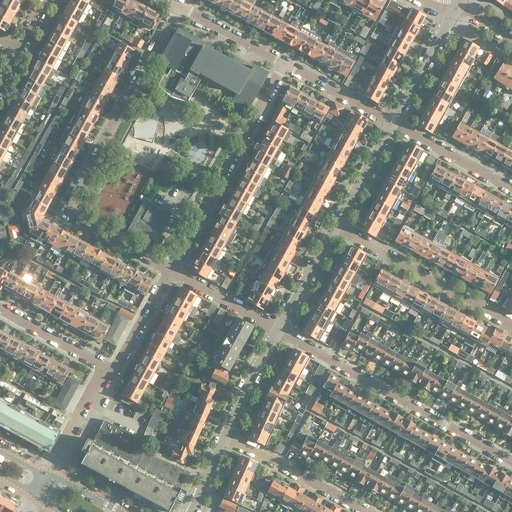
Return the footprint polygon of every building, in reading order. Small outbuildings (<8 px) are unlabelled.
[(2,0),(0,4),(16,13),(17,13),(19,10),(18,8),(21,4),(12,0),(2,0)] [(69,0),(70,1),(68,6),(83,14),(88,5),(79,0),(69,0)] [(79,0),(88,5),(97,9),(99,6),(90,1),(90,0),(79,0)] [(116,0),(112,9),(108,16),(112,18),(116,11),(121,14),(128,0),(116,0)] [(131,0),(128,0),(121,14),(130,19),(139,4),(138,4),(138,2),(135,0),(134,1),(131,0)] [(219,0),(216,6),(217,5),(221,8),(221,10),(225,11),(231,0),(219,0)] [(242,0),(231,0),(225,11),(226,11),(231,13),(231,15),(234,17),(235,16),(243,0),(242,0)] [(243,0),(235,16),(240,18),(240,20),(243,22),(244,21),(252,6),(247,2),(248,0),(243,0),(243,1),(243,0)] [(343,0),(341,4),(352,10),(358,0),(343,0)] [(358,0),(352,10),(358,14),(349,30),(353,32),(356,28),(362,16),(363,16),(371,0),(358,0)] [(371,0),(363,16),(369,20),(369,21),(373,23),(373,22),(374,22),(379,12),(384,2),(381,0),(371,0)] [(390,0),(385,9),(391,12),(402,18),(419,27),(420,24),(425,17),(393,0),(390,0)] [(493,0),(496,2),(511,11),(511,1),(510,0),(493,0)] [(252,6),(244,21),(245,21),(246,21),(246,23),(249,25),(250,24),(253,26),(254,24),(262,11),(266,3),(262,1),(258,9),(252,6)] [(316,1),(314,6),(311,10),(316,13),(320,6),(319,3),(316,1)] [(0,4),(0,17),(10,23),(11,22),(12,22),(14,19),(13,17),(16,13),(0,4)] [(140,25),(148,9),(147,9),(147,7),(144,5),(143,6),(139,4),(130,19),(129,22),(138,27),(140,25)] [(335,15),(340,7),(336,5),(332,13),(335,15)] [(65,11),(63,15),(78,23),(83,14),(68,6),(66,6),(64,9),(65,11)] [(148,9),(140,25),(150,30),(151,29),(152,30),(156,23),(155,22),(159,15),(156,13),(156,12),(151,9),(151,11),(148,9)] [(385,9),(380,18),(385,21),(391,12),(385,9)] [(254,24),(253,26),(254,26),(254,28),(257,30),(259,29),(263,31),(266,24),(271,16),(262,11),(254,24)] [(106,14),(102,12),(97,22),(101,24),(106,14)] [(60,20),(58,24),(60,24),(73,32),(78,23),(63,15),(61,15),(59,18),(60,20)] [(266,24),(263,31),(263,33),(267,35),(268,34),(272,36),(278,24),(280,21),(271,16),(266,24)] [(335,16),(331,22),(340,27),(343,21),(335,16)] [(0,17),(0,29),(5,32),(5,31),(7,31),(9,28),(8,27),(10,23),(0,17)] [(397,28),(399,28),(413,36),(416,32),(417,33),(419,28),(418,28),(419,27),(402,18),(397,28)] [(289,26),(281,41),(282,42),(282,43),(285,45),(287,44),(290,46),(301,27),(302,24),(293,19),(291,23),(289,26)] [(324,29),(327,23),(320,19),(316,25),(324,29)] [(278,24),(272,36),(273,36),(273,38),(276,40),(278,39),(281,41),(289,26),(280,21),(278,24)] [(101,24),(97,22),(92,30),(96,32),(101,24)] [(55,29),(53,33),(68,41),(73,32),(60,24),(58,24),(56,24),(54,27),(55,29)] [(301,27),(290,46),(291,47),(291,48),(294,50),(296,49),(299,51),(303,44),(308,36),(310,32),(301,27)] [(364,39),(369,29),(365,27),(362,28),(359,35),(364,39)] [(392,37),(393,38),(408,46),(411,42),(412,42),(414,38),(413,37),(413,36),(399,28),(397,28),(392,37)] [(96,32),(92,30),(91,30),(86,39),(91,42),(96,32)] [(197,40),(178,30),(156,68),(168,74),(166,77),(163,76),(157,86),(157,87),(158,88),(170,98),(171,99),(186,103),(187,104),(188,103),(199,82),(196,80),(200,72),(237,93),(230,107),(245,115),(252,101),(253,101),(267,74),(253,67),(250,73),(244,69),(218,55),(211,51),(213,49),(205,44),(201,48),(196,45),(197,40)] [(308,36),(303,44),(299,51),(300,52),(300,53),(304,55),(305,54),(309,56),(317,41),(319,37),(310,32),(308,36)] [(50,38),(48,42),(63,50),(68,41),(53,33),(52,34),(50,34),(49,37),(50,38)] [(130,43),(140,48),(144,42),(133,36),(130,43)] [(356,36),(353,40),(363,45),(365,41),(356,36)] [(101,46),(104,41),(98,37),(95,42),(101,46)] [(393,38),(392,37),(389,43),(385,40),(382,44),(387,46),(403,55),(405,51),(406,52),(409,47),(408,46),(393,38)] [(91,42),(86,39),(81,48),(86,51),(91,42)] [(458,50),(473,59),(474,60),(474,59),(480,62),(483,64),(487,66),(487,67),(491,60),(490,59),(492,56),(485,53),(479,50),(478,49),(470,45),(471,43),(465,40),(464,41),(463,41),(463,42),(462,41),(459,46),(461,46),(458,50)] [(317,41),(309,56),(309,57),(309,58),(312,60),(314,59),(318,61),(326,46),(317,41)] [(45,48),(43,51),(57,60),(63,50),(48,42),(47,43),(46,43),(44,46),(45,48)] [(99,45),(95,42),(90,52),(94,54),(99,45)] [(118,42),(113,52),(128,61),(130,57),(132,57),(133,54),(133,52),(133,51),(131,50),(118,42)] [(327,43),(318,61),(318,62),(319,63),(322,65),(323,64),(327,67),(338,47),(328,42),(327,43)] [(361,50),(359,53),(365,56),(369,49),(369,48),(365,46),(363,45),(361,50)] [(387,46),(382,56),(398,65),(400,61),(401,61),(404,56),(403,56),(403,55),(387,46)] [(338,47),(327,67),(328,67),(328,69),(331,70),(332,69),(336,72),(347,52),(338,47)] [(86,51),(81,48),(76,58),(81,61),(86,51)] [(455,56),(453,60),(468,68),(469,69),(474,60),(473,59),(458,50),(458,51),(456,51),(455,54),(455,56)] [(39,57),(37,60),(52,69),(57,60),(43,51),(42,52),(40,52),(38,55),(39,57)] [(88,63),(94,54),(90,52),(85,61),(88,63)] [(113,52),(108,61),(123,70),(125,66),(127,66),(129,63),(128,61),(113,52)] [(347,52),(336,72),(337,72),(337,74),(340,75),(342,75),(345,77),(347,73),(348,74),(355,62),(357,57),(347,52)] [(362,67),(366,59),(360,55),(356,64),(362,67)] [(377,65),(378,66),(393,74),(395,70),(396,71),(399,66),(398,65),(382,56),(377,65)] [(76,69),(81,61),(76,58),(71,67),(76,69)] [(493,61),(488,72),(491,74),(493,75),(499,64),(501,62),(495,59),(493,61)] [(57,71),(52,69),(37,60),(35,64),(33,65),(32,68),(33,69),(32,69),(47,78),(50,80),(53,74),(57,76),(59,72),(57,71)] [(450,65),(448,69),(464,78),(469,69),(468,68),(453,60),(451,61),(450,63),(450,65)] [(96,61),(94,66),(103,71),(118,79),(120,75),(122,75),(123,72),(123,70),(108,61),(105,66),(96,61)] [(511,69),(503,63),(500,66),(492,79),(507,88),(511,80),(511,69)] [(371,75),(373,76),(387,84),(390,80),(391,80),(393,75),(392,75),(393,74),(378,66),(377,65),(371,75)] [(354,66),(349,75),(354,78),(359,68),(354,66)] [(57,71),(66,76),(69,72),(59,67),(57,71)] [(50,80),(47,78),(32,69),(30,74),(28,74),(27,77),(28,78),(27,79),(42,87),(45,81),(53,86),(55,82),(50,80)] [(445,74),(443,78),(458,86),(459,87),(464,78),(448,69),(448,70),(446,70),(445,73),(445,74)] [(79,82),(84,73),(79,70),(74,80),(79,82)] [(118,79),(103,71),(97,80),(112,89),(115,84),(117,84),(118,81),(118,80),(118,79)] [(486,71),(482,78),(487,81),(491,74),(488,72),(486,71)] [(349,75),(343,85),(351,89),(357,79),(354,78),(349,75)] [(366,84),(367,85),(382,93),(384,89),(385,90),(388,85),(387,84),(373,76),(371,75),(366,84)] [(462,89),(459,87),(458,86),(443,78),(441,83),(439,83),(437,86),(438,87),(438,88),(453,96),(454,97),(457,99),(462,89)] [(22,88),(37,96),(42,87),(27,79),(25,83),(23,83),(22,86),(22,88)] [(97,80),(92,89),(108,98),(110,93),(112,93),(113,91),(112,89),(97,80)] [(360,94),(362,95),(377,103),(379,99),(380,99),(383,95),(382,94),(382,93),(367,85),(366,84),(362,92),(360,94)] [(282,101),(281,103),(275,113),(285,119),(290,109),(291,110),(292,109),(301,94),(298,92),(298,90),(293,88),(292,89),(290,87),(286,95),(284,94),(280,100),(282,101)] [(40,98),(37,96),(22,88),(19,93),(18,93),(16,95),(17,97),(32,106),(35,107),(40,98)] [(433,97),(448,106),(454,97),(453,96),(438,88),(435,92),(434,92),(432,95),(433,97)] [(69,100),(74,91),(69,89),(64,98),(69,100)] [(92,89),(87,98),(102,107),(105,103),(107,103),(108,100),(107,98),(108,98),(92,89)] [(483,97),(488,100),(491,94),(487,91),(483,97)] [(301,94),(292,109),(297,112),(296,115),(299,117),(301,114),(309,98),(306,96),(306,95),(303,93),(301,94)] [(60,97),(55,94),(54,94),(51,99),(56,102),(60,97)] [(12,106),(27,115),(30,109),(34,111),(36,108),(35,107),(32,106),(17,97),(15,101),(13,102),(11,104),(12,106)] [(428,106),(427,107),(443,116),(448,106),(433,97),(430,101),(429,102),(427,104),(428,106)] [(82,108),(97,116),(100,112),(101,112),(103,109),(102,107),(87,98),(84,104),(77,100),(75,104),(82,108)] [(309,98),(301,114),(310,119),(319,103),(315,101),(315,100),(312,98),(310,99),(309,98)] [(65,107),(69,101),(64,99),(60,105),(65,107)] [(319,103),(310,119),(320,124),(326,114),(326,113),(328,109),(324,107),(324,105),(321,103),(319,104),(319,103)] [(343,108),(334,103),(328,113),(333,115),(338,118),(343,108)] [(45,113),(49,115),(54,106),(50,104),(45,113)] [(7,115),(7,116),(22,124),(25,118),(28,120),(30,117),(27,115),(12,106),(10,111),(8,111),(6,114),(7,115)] [(60,107),(54,116),(58,118),(59,119),(64,109),(60,107)] [(423,115),(422,116),(438,125),(443,116),(427,107),(425,111),(423,111),(422,114),(423,115)] [(97,116),(82,108),(77,117),(92,125),(94,121),(96,121),(98,118),(97,117),(97,116)] [(504,110),(502,114),(502,115),(508,119),(511,113),(504,110)] [(346,121),(347,121),(362,130),(364,129),(365,126),(365,125),(367,121),(349,111),(347,114),(348,115),(347,116),(348,116),(346,121)] [(40,122),(44,124),(49,115),(45,113),(40,122)] [(286,120),(285,119),(275,113),(271,120),(282,126),(283,125),(285,122),(286,120)] [(453,136),(452,138),(456,140),(457,142),(459,143),(461,143),(470,127),(465,124),(470,115),(466,113),(460,122),(460,123),(459,122),(452,135),(453,136)] [(497,117),(491,113),(487,120),(493,124),(497,117)] [(2,124),(2,125),(17,133),(22,124),(7,116),(5,120),(3,120),(1,123),(2,124)] [(58,118),(54,116),(49,126),(52,128),(58,118)] [(92,126),(92,125),(77,117),(74,116),(69,125),(72,126),(80,131),(87,135),(89,130),(91,130),(93,127),(92,126)] [(417,124),(417,126),(432,134),(433,134),(438,125),(422,116),(420,120),(418,120),(417,123),(417,124)] [(508,123),(500,118),(497,123),(505,128),(508,123)] [(452,120),(448,127),(452,129),(456,122),(452,120)] [(340,131),(342,131),(357,140),(359,139),(360,136),(360,135),(362,131),(362,130),(347,121),(346,121),(340,131)] [(35,131),(39,133),(44,124),(40,122),(35,131)] [(277,124),(277,125),(272,122),(270,127),(268,127),(267,130),(268,131),(267,132),(282,140),(286,142),(291,133),(288,131),(288,130),(277,124)] [(470,127),(461,143),(466,146),(466,147),(468,149),(470,148),(471,148),(479,133),(480,132),(474,129),(476,126),(472,124),(470,127)] [(0,135),(12,142),(17,133),(2,125),(0,128),(0,135)] [(49,126),(44,135),(48,137),(52,128),(49,126)] [(72,126),(67,135),(82,144),(84,139),(87,139),(88,136),(87,135),(80,131),(72,126)] [(30,140),(34,143),(39,133),(35,131),(30,140)] [(335,140),(336,141),(352,149),(354,148),(355,146),(355,144),(357,140),(342,131),(340,131),(335,140)] [(263,140),(262,141),(278,149),(282,140),(267,132),(265,136),(263,136),(262,139),(263,140)] [(488,139),(489,138),(480,132),(479,133),(471,148),(475,151),(475,152),(478,154),(479,153),(480,154),(488,139)] [(302,133),(300,137),(299,138),(309,143),(312,138),(302,133)] [(488,139),(480,154),(484,156),(484,157),(487,159),(489,158),(490,159),(498,144),(498,143),(501,139),(501,138),(492,133),(489,137),(489,138),(488,139)] [(0,148),(7,152),(12,142),(0,135),(0,148)] [(48,137),(44,135),(39,144),(43,146),(48,137)] [(67,135),(62,145),(70,149),(77,153),(79,148),(81,148),(83,146),(82,144),(67,135)] [(327,148),(330,149),(331,150),(347,159),(347,158),(349,158),(350,155),(350,153),(352,149),(336,141),(335,140),(332,138),(326,147),(327,148)] [(25,150),(29,152),(34,143),(30,140),(25,150)] [(280,162),(285,153),(277,150),(278,149),(262,141),(260,145),(258,145),(257,148),(257,150),(273,158),(280,162)] [(403,152),(402,153),(416,161),(418,162),(422,154),(423,152),(407,143),(405,148),(403,148),(402,151),(403,152)] [(498,144),(490,159),(494,161),(494,163),(496,164),(498,163),(499,164),(508,148),(498,143),(498,144)] [(43,146),(39,144),(34,153),(38,155),(43,146)] [(57,154),(72,162),(74,158),(76,157),(77,155),(77,153),(70,149),(62,145),(59,150),(52,146),(50,150),(57,154)] [(511,150),(508,148),(499,164),(503,166),(504,168),(506,169),(508,169),(509,169),(511,162),(511,150)] [(325,159),(326,159),(341,168),(341,167),(343,167),(344,164),(344,162),(346,159),(347,159),(331,150),(330,149),(325,159)] [(20,159),(24,161),(29,152),(25,150),(20,159)] [(252,159),(267,168),(273,158),(257,150),(255,154),(253,155),(252,158),(252,159)] [(46,160),(52,163),(66,171),(69,167),(71,167),(72,164),(71,162),(72,162),(57,154),(52,151),(46,160)] [(38,155),(34,153),(29,162),(33,164),(38,155)] [(397,162),(397,163),(411,171),(412,171),(415,166),(419,168),(421,164),(418,162),(416,161),(402,153),(399,158),(398,158),(396,161),(397,162)] [(435,158),(430,155),(426,163),(427,163),(425,168),(429,170),(435,158)] [(320,168),(321,169),(336,177),(338,177),(339,174),(339,172),(341,168),(326,159),(325,159),(321,156),(319,161),(323,163),(320,168)] [(15,168),(19,170),(24,161),(20,159),(15,168)] [(247,168),(262,177),(267,168),(252,159),(250,164),(248,164),(246,167),(247,168)] [(33,164),(29,162),(24,171),(28,173),(33,164)] [(40,163),(38,167),(47,173),(61,181),(64,176),(66,176),(67,173),(66,171),(52,163),(49,168),(40,163)] [(416,173),(412,171),(411,171),(397,163),(394,167),(393,167),(391,170),(392,171),(391,172),(406,180),(407,181),(411,174),(414,176),(416,173)] [(434,169),(427,180),(428,180),(426,185),(430,187),(432,184),(437,187),(438,186),(446,171),(445,169),(443,168),(441,168),(437,165),(436,166),(435,169),(434,169)] [(281,175),(288,179),(293,170),(292,169),(286,166),(281,175)] [(10,178),(14,180),(19,170),(15,168),(10,178)] [(267,180),(262,177),(247,168),(245,173),(243,173),(241,176),(242,178),(257,186),(262,189),(267,180)] [(315,177),(316,178),(331,186),(333,186),(334,183),(333,181),(336,177),(321,169),(320,168),(315,177)] [(425,168),(420,176),(425,179),(429,170),(425,168)] [(102,169),(96,180),(101,183),(108,171),(102,169)] [(437,187),(447,192),(447,193),(456,176),(455,176),(455,174),(452,173),(451,173),(446,171),(438,186),(437,187)] [(386,181),(386,182),(400,190),(402,191),(407,181),(406,180),(391,172),(389,176),(387,177),(386,179),(386,181)] [(47,173),(41,182),(49,186),(56,190),(59,185),(61,185),(62,183),(61,181),(47,173)] [(456,176),(447,193),(447,192),(444,198),(448,200),(451,195),(456,198),(465,181),(464,181),(464,179),(462,178),(460,179),(456,176)] [(4,186),(9,189),(14,180),(10,178),(9,177),(4,186)] [(309,187),(311,188),(325,196),(327,195),(329,193),(328,191),(331,186),(316,178),(315,177),(309,187)] [(237,187),(252,195),(257,186),(242,178),(239,182),(238,182),(236,185),(237,187)] [(17,191),(23,182),(19,180),(14,189),(17,191)] [(456,198),(454,202),(463,207),(465,203),(474,187),(470,184),(470,183),(467,181),(466,182),(465,181),(456,198)] [(29,186),(36,191),(51,199),(53,194),(55,194),(57,192),(56,190),(49,186),(41,182),(39,187),(31,183),(29,186)] [(381,190),(381,191),(395,199),(396,200),(402,191),(386,182),(383,186),(382,186),(381,189),(381,190)] [(304,197),(305,197),(320,205),(322,205),(324,202),(323,200),(325,196),(311,188),(309,187),(304,184),(301,190),(306,193),(304,197)] [(0,196),(4,198),(9,189),(4,186),(2,185),(0,189),(0,196)] [(474,187),(465,203),(471,206),(469,210),(473,212),(475,208),(475,207),(484,192),(480,190),(479,188),(477,186),(475,187),(474,187)] [(232,196),(247,205),(252,195),(237,187),(235,191),(233,191),(231,195),(232,196)] [(36,191),(32,199),(40,203),(46,207),(48,204),(50,203),(52,201),(51,199),(36,191)] [(376,199),(375,201),(391,209),(396,200),(395,199),(381,191),(378,195),(377,196),(375,198),(376,199)] [(485,212),(493,197),(489,195),(489,193),(486,192),(485,192),(484,192),(475,207),(475,208),(479,210),(477,216),(481,218),(484,213),(485,212)] [(275,202),(277,197),(271,194),(268,199),(275,202)] [(227,205),(242,214),(247,205),(232,196),(229,200),(228,201),(226,204),(227,205)] [(299,206),(300,207),(315,215),(317,214),(318,212),(318,210),(320,205),(305,197),(304,197),(299,206)] [(494,197),(493,197),(485,212),(484,213),(494,218),(494,217),(502,202),(498,200),(498,198),(496,197),(494,197)] [(24,214),(26,223),(35,221),(42,218),(41,216),(46,207),(40,203),(32,199),(24,214)] [(151,203),(144,199),(126,232),(140,239),(141,239),(152,245),(154,241),(161,244),(164,237),(160,235),(171,214),(166,211),(165,214),(150,206),(151,203)] [(430,200),(427,206),(426,206),(431,209),(434,202),(430,200)] [(371,209),(370,210),(386,219),(391,209),(375,201),(373,205),(372,205),(370,207),(371,209)] [(503,202),(502,202),(494,218),(503,224),(511,207),(507,205),(507,203),(505,202),(503,202)] [(407,211),(409,206),(407,206),(401,203),(399,207),(407,211)] [(263,214),(267,216),(272,206),(269,204),(263,214)] [(425,210),(415,204),(412,210),(422,215),(425,210)] [(222,214),(221,215),(237,223),(242,214),(227,205),(224,210),(223,210),(221,213),(222,214)] [(281,209),(277,206),(272,216),(276,218),(281,209)] [(294,215),(295,216),(310,224),(312,221),(313,220),(315,218),(314,216),(315,215),(300,207),(299,206),(294,215)] [(511,207),(503,224),(511,228),(511,207)] [(365,217),(366,218),(365,220),(381,228),(386,219),(370,210),(368,214),(366,214),(365,217)] [(435,215),(425,210),(422,215),(431,220),(435,215)] [(449,220),(453,223),(454,222),(456,218),(458,215),(453,213),(449,220)] [(237,223),(221,215),(219,219),(218,219),(216,222),(217,223),(217,224),(232,232),(237,223)] [(288,225),(290,225),(304,234),(306,230),(308,230),(310,227),(309,225),(310,224),(295,216),(294,215),(288,225)] [(279,220),(276,218),(272,216),(267,225),(273,229),(274,229),(279,220)] [(43,241),(51,225),(43,221),(42,218),(35,221),(26,223),(28,233),(37,237),(43,241)] [(454,222),(464,227),(466,223),(456,218),(454,222)] [(360,228),(360,229),(375,238),(376,238),(377,236),(381,228),(365,220),(363,223),(361,224),(360,227),(360,228)] [(261,226),(256,223),(253,227),(258,231),(261,226)] [(236,234),(232,232),(217,224),(214,228),(212,228),(211,231),(212,233),(227,241),(231,244),(236,234)] [(20,225),(14,226),(9,228),(10,233),(22,230),(20,225)] [(51,225),(43,241),(41,245),(44,247),(46,243),(52,246),(57,238),(61,231),(60,230),(60,228),(56,227),(55,227),(51,225)] [(273,229),(267,225),(261,235),(268,238),(273,229)] [(283,234),(284,235),(299,243),(301,240),(303,239),(304,237),(304,235),(304,234),(290,225),(288,225),(283,234)] [(397,240),(395,242),(399,244),(400,246),(403,248),(404,247),(405,247),(413,232),(413,231),(404,226),(403,227),(403,226),(396,239),(397,240)] [(483,238),(486,232),(477,227),(474,232),(483,238)] [(423,236),(414,252),(418,255),(418,256),(421,258),(423,257),(431,242),(432,241),(426,238),(431,230),(427,228),(423,236)] [(431,242),(423,257),(427,260),(428,261),(431,263),(432,263),(441,247),(443,243),(447,237),(441,234),(442,232),(438,230),(432,241),(431,242)] [(57,238),(52,246),(50,250),(54,252),(56,248),(61,251),(65,243),(69,235),(68,235),(68,233),(66,232),(64,232),(61,231),(57,238)] [(413,232),(405,247),(409,249),(409,251),(412,253),(414,252),(423,236),(413,231),(413,232)] [(471,236),(462,231),(460,235),(469,240),(471,236)] [(206,242),(222,251),(225,245),(232,249),(234,246),(227,241),(212,233),(209,237),(207,237),(206,240),(206,242)] [(278,244),(279,244),(294,252),(296,249),(298,249),(299,246),(299,244),(299,243),(284,235),(283,234),(278,244)] [(74,248),(78,240),(77,240),(77,238),(75,237),(73,237),(69,235),(65,243),(61,251),(56,259),(60,261),(65,253),(70,256),(74,248)] [(385,236),(384,239),(382,241),(388,245),(391,239),(385,236)] [(74,248),(70,256),(79,261),(88,246),(87,245),(87,244),(84,242),(83,243),(80,241),(78,240),(74,248)] [(201,250),(201,251),(216,260),(222,251),(206,242),(204,246),(202,247),(201,250)] [(273,253),(274,254),(289,262),(291,259),(292,258),(294,255),(293,254),(294,252),(279,244),(278,244),(273,253)] [(88,246),(79,261),(88,266),(97,251),(96,250),(96,249),(93,247),(92,248),(88,246)] [(347,253),(345,257),(360,266),(364,259),(365,259),(366,256),(350,247),(350,248),(348,248),(346,251),(347,253)] [(441,247),(432,263),(437,265),(437,267),(440,268),(441,267),(442,268),(450,253),(451,252),(441,247)] [(97,251),(88,266),(98,271),(106,256),(106,255),(105,254),(102,252),(101,253),(97,251)] [(196,261),(211,269),(216,260),(201,251),(199,256),(197,256),(195,259),(196,261)] [(450,253),(442,268),(443,268),(443,270),(446,271),(447,271),(451,273),(460,256),(451,252),(450,253)] [(482,252),(477,262),(481,264),(486,254),(482,252)] [(255,255),(251,253),(246,262),(250,264),(255,255)] [(268,262),(269,263),(284,271),(285,268),(287,268),(289,265),(288,263),(289,262),(274,254),(273,253),(270,259),(266,256),(263,260),(267,263),(268,262)] [(35,260),(42,264),(44,260),(37,256),(35,260)] [(98,271),(107,276),(115,261),(115,259),(112,257),(110,258),(106,256),(98,271)] [(460,256),(451,273),(452,273),(453,275),(455,276),(456,276),(460,278),(469,261),(460,256)] [(342,262),(340,266),(354,275),(355,275),(360,266),(359,265),(345,257),(343,258),(341,260),(342,262)] [(42,264),(51,269),(53,265),(44,260),(42,264)] [(486,267),(490,269),(495,262),(490,260),(486,267)] [(115,261),(107,276),(103,284),(106,286),(111,278),(117,282),(125,266),(124,266),(124,264),(121,262),(119,263),(115,261)] [(191,270),(205,278),(206,279),(211,269),(196,261),(194,265),(192,265),(190,268),(191,270)] [(469,261),(460,278),(461,278),(462,280),(464,282),(466,281),(469,283),(478,267),(479,267),(481,264),(477,262),(475,265),(469,261)] [(267,263),(263,271),(264,272),(279,280),(280,278),(282,278),(284,275),(283,273),(284,272),(283,272),(284,271),(269,263),(268,262),(267,263)] [(372,272),(375,273),(376,274),(381,264),(377,262),(376,265),(372,272)] [(51,269),(60,274),(63,270),(63,269),(54,264),(53,265),(51,269)] [(125,266),(117,282),(126,287),(134,271),(133,271),(133,269),(130,268),(129,268),(125,266)] [(360,278),(355,275),(354,275),(340,266),(339,267),(337,267),(336,270),(337,271),(334,276),(349,284),(350,284),(355,287),(358,283),(360,278)] [(478,267),(469,283),(471,284),(471,285),(474,287),(476,287),(479,288),(488,272),(489,272),(490,269),(486,267),(484,270),(479,267),(478,267)] [(29,270),(25,268),(20,277),(11,293),(15,295),(14,296),(20,299),(20,298),(21,298),(25,290),(29,282),(24,279),(29,270)] [(243,268),(241,272),(252,278),(274,290),(275,287),(277,287),(279,284),(278,282),(279,280),(264,272),(263,271),(258,269),(255,275),(243,268)] [(10,274),(0,269),(0,290),(0,291),(2,288),(10,274)] [(10,274),(2,288),(6,289),(5,291),(10,294),(11,293),(20,277),(14,274),(16,271),(13,269),(10,274)] [(60,274),(70,279),(72,276),(63,270),(60,274)] [(58,276),(48,271),(46,276),(52,279),(53,278),(56,280),(58,276)] [(134,271),(126,287),(135,292),(143,276),(142,274),(138,273),(134,271)] [(379,272),(372,285),(373,285),(372,286),(382,292),(382,290),(390,276),(390,274),(387,272),(385,273),(381,271),(380,273),(379,272)] [(504,271),(499,281),(503,283),(508,273),(504,271)] [(366,280),(370,283),(375,274),(371,272),(366,280)] [(488,272),(479,288),(480,289),(481,291),(483,292),(485,292),(489,294),(491,292),(498,279),(498,278),(489,272),(488,272)] [(72,276),(70,279),(79,284),(81,280),(72,276)] [(143,276),(135,292),(131,299),(135,301),(138,294),(144,297),(153,281),(152,281),(151,279),(148,278),(147,278),(143,276)] [(331,281),(329,285),(344,294),(350,284),(349,284),(334,276),(332,277),(331,279),(331,281)] [(390,276),(382,290),(382,292),(391,297),(391,295),(400,281),(399,279),(397,278),(395,278),(390,276)] [(222,284),(221,287),(226,290),(231,280),(227,278),(226,277),(222,284)] [(25,290),(21,298),(25,300),(24,301),(29,304),(30,303),(42,284),(31,278),(25,290)] [(247,288),(252,291),(253,292),(268,300),(270,297),(272,296),(273,293),(273,292),(274,290),(258,282),(252,278),(247,288)] [(79,284),(88,289),(91,285),(81,280),(79,284)] [(370,283),(366,280),(361,290),(365,293),(370,283)] [(400,281),(391,295),(391,297),(399,302),(400,300),(409,285),(409,284),(406,283),(404,283),(400,281)] [(495,288),(494,290),(499,293),(504,283),(503,283),(499,281),(495,288)] [(231,289),(230,291),(235,294),(236,292),(240,285),(238,284),(235,282),(231,289)] [(88,289),(97,294),(99,290),(91,285),(88,289)] [(326,290),(324,295),(339,303),(344,294),(329,285),(328,286),(327,286),(325,289),(326,290)] [(409,285),(400,300),(399,302),(409,307),(410,306),(418,290),(415,288),(414,289),(409,286),(409,285)] [(39,288),(30,303),(34,305),(33,307),(39,310),(48,293),(39,288)] [(178,294),(176,297),(192,306),(196,299),(195,298),(196,296),(181,288),(181,289),(179,289),(177,292),(178,294)] [(48,293),(39,310),(45,313),(46,311),(50,314),(58,299),(58,298),(62,291),(58,289),(54,296),(48,293)] [(418,290),(410,306),(409,307),(419,312),(419,311),(428,296),(428,295),(425,294),(423,294),(419,292),(418,291),(418,290)] [(495,299),(499,293),(494,290),(490,297),(495,299)] [(248,296),(246,301),(262,310),(264,306),(266,306),(268,303),(268,301),(268,300),(253,292),(252,291),(249,297),(248,296)] [(58,299),(50,314),(53,315),(52,317),(57,320),(58,318),(60,319),(69,302),(64,299),(65,297),(60,295),(58,299)] [(109,295),(106,299),(116,303),(118,300),(109,295)] [(321,300),(319,304),(334,313),(339,303),(324,295),(323,295),(322,296),(320,298),(321,300)] [(428,296),(419,311),(419,312),(428,317),(429,316),(437,301),(436,300),(434,299),(432,299),(428,297),(428,296)] [(173,303),(171,306),(187,315),(192,306),(176,297),(176,298),(174,298),(172,301),(173,303)] [(366,298),(363,303),(372,308),(375,303),(366,298)] [(118,300),(116,303),(125,308),(128,305),(118,300)] [(69,302),(60,319),(63,321),(62,323),(67,326),(68,324),(70,325),(78,310),(72,306),(74,303),(70,301),(69,302)] [(437,301),(429,316),(428,317),(426,322),(430,324),(432,320),(437,323),(438,321),(446,307),(446,305),(444,304),(442,304),(437,302),(437,301)] [(375,303),(372,308),(381,313),(384,308),(375,303)] [(211,304),(210,307),(205,316),(210,319),(215,310),(216,307),(211,304)] [(316,309),(314,313),(329,322),(334,313),(319,304),(318,305),(316,305),(315,308),(316,309)] [(168,312),(166,315),(182,324),(187,315),(171,306),(170,307),(169,307),(167,310),(168,312)] [(112,310),(118,314),(128,320),(128,319),(131,321),(134,315),(131,314),(121,308),(118,307),(115,307),(114,307),(112,310)] [(446,307),(438,321),(437,323),(435,326),(439,328),(441,325),(447,328),(447,326),(456,312),(455,310),(453,309),(451,310),(446,307)] [(384,308),(381,313),(390,319),(393,313),(384,308)] [(218,311),(212,322),(218,326),(225,312),(220,309),(218,311)] [(361,309),(359,312),(370,318),(372,315),(361,309)] [(78,310),(70,325),(73,327),(72,328),(77,331),(78,330),(80,331),(89,315),(78,310)] [(346,319),(350,321),(356,312),(351,310),(346,319)] [(456,312),(447,326),(447,328),(445,332),(449,333),(451,330),(456,333),(465,316),(462,314),(460,315),(456,312)] [(311,318),(308,322),(324,331),(329,322),(314,313),(313,314),(311,314),(310,317),(311,318)] [(118,314),(115,319),(126,324),(128,320),(118,314)] [(89,315),(80,331),(83,332),(82,334),(88,337),(88,335),(89,335),(90,336),(99,321),(89,315)] [(163,321),(161,324),(176,333),(182,324),(166,315),(165,316),(164,316),(162,319),(163,321)] [(370,318),(369,320),(377,325),(380,319),(372,315),(370,318)] [(393,320),(400,324),(402,319),(395,315),(393,320)] [(465,316),(456,333),(454,336),(459,339),(461,335),(465,338),(466,337),(474,322),(474,321),(471,319),(469,320),(465,318),(465,316)] [(236,318),(228,333),(244,342),(253,327),(236,318)] [(99,321),(90,336),(94,338),(93,340),(98,343),(99,341),(101,342),(110,325),(100,319),(99,321)] [(115,319),(112,324),(123,330),(126,324),(115,319)] [(341,329),(345,331),(350,321),(346,319),(341,329)] [(303,331),(303,332),(319,341),(320,338),(324,331),(308,322),(306,327),(304,327),(303,329),(303,331)] [(474,322),(466,337),(465,338),(475,343),(476,342),(484,328),(483,326),(481,325),(479,325),(474,322)] [(112,324),(109,329),(120,335),(123,330),(112,324)] [(158,330),(156,333),(171,342),(177,345),(181,338),(180,337),(180,336),(180,335),(176,333),(161,324),(160,325),(159,325),(157,329),(158,330)] [(484,328),(476,342),(475,343),(485,349),(494,332),(490,330),(488,330),(484,328)] [(494,332),(485,349),(494,354),(496,349),(505,333),(496,328),(494,332)] [(109,329),(106,334),(117,340),(120,335),(109,329)] [(332,337),(335,338),(339,341),(345,331),(341,329),(338,334),(335,332),(332,337)] [(189,340),(196,344),(201,335),(194,331),(189,340)] [(349,332),(341,346),(351,351),(353,347),(361,333),(360,333),(356,331),(354,335),(351,333),(349,332)] [(361,333),(353,347),(362,352),(369,338),(370,338),(372,334),(367,332),(365,336),(361,333)] [(7,345),(11,338),(11,336),(6,333),(6,335),(2,333),(0,335),(0,351),(3,353),(7,345)] [(156,333),(150,344),(166,353),(171,342),(156,333)] [(228,333),(219,348),(236,357),(244,342),(228,333)] [(505,333),(496,349),(506,354),(511,342),(511,336),(505,333)] [(105,338),(104,340),(113,345),(114,346),(117,340),(106,334),(104,338),(105,338)] [(369,338),(362,352),(371,357),(379,343),(381,339),(372,334),(370,338),(369,338)] [(430,336),(428,339),(437,345),(439,341),(430,336)] [(7,345),(3,353),(12,358),(16,351),(21,342),(16,339),(15,340),(11,338),(7,345)] [(335,338),(330,347),(334,349),(339,341),(335,338)] [(21,342),(12,358),(21,364),(30,349),(26,346),(27,345),(21,342)] [(379,343),(371,357),(380,362),(388,348),(388,349),(390,345),(385,342),(383,346),(379,343)] [(150,344),(144,354),(160,363),(166,353),(150,344)] [(449,346),(447,350),(456,355),(458,351),(449,346)] [(21,364),(31,369),(40,354),(36,352),(37,350),(31,347),(31,349),(30,349),(21,364)] [(388,348),(380,362),(389,367),(397,354),(399,350),(395,347),(392,351),(388,349),(388,348)] [(219,348),(211,363),(228,372),(236,357),(219,348)] [(309,359),(293,350),(292,350),(290,354),(291,355),(288,359),(304,368),(308,361),(309,359)] [(459,356),(466,360),(469,355),(462,351),(459,356)] [(397,354),(389,367),(398,373),(406,359),(408,355),(404,352),(401,356),(397,354)] [(40,354),(31,369),(29,372),(39,378),(41,374),(50,359),(40,354)] [(144,354),(139,364),(154,373),(157,368),(159,368),(161,363),(160,363),(144,354)] [(406,359),(398,373),(407,378),(408,377),(409,374),(412,369),(414,366),(415,364),(416,362),(418,360),(413,357),(411,361),(406,359)] [(416,362),(415,364),(414,366),(412,369),(409,374),(408,377),(407,378),(406,379),(416,385),(421,377),(425,369),(429,363),(419,357),(418,360),(416,362)] [(50,359),(41,374),(51,380),(60,364),(50,359)] [(304,368),(288,359),(288,360),(287,360),(284,364),(285,365),(283,369),(298,377),(299,378),(303,380),(305,376),(301,374),(304,368)] [(213,374),(211,377),(210,379),(211,379),(217,382),(223,385),(223,384),(225,385),(227,381),(226,380),(228,375),(227,375),(228,372),(211,363),(205,360),(203,363),(201,368),(207,371),(213,374)] [(478,361),(475,365),(484,371),(487,366),(478,361)] [(465,370),(467,367),(458,362),(454,367),(459,370),(461,367),(465,370)] [(70,370),(60,364),(51,380),(61,386),(70,370)] [(139,364),(133,374),(149,383),(154,373),(139,364)] [(315,374),(321,377),(326,368),(320,365),(315,374)] [(487,366),(484,371),(494,376),(496,372),(487,366)] [(280,374),(278,378),(294,387),(299,378),(298,377),(283,369),(282,369),(279,373),(280,374)] [(428,371),(425,369),(421,377),(423,378),(422,381),(419,386),(429,392),(430,390),(438,376),(437,376),(428,371)] [(483,380),(485,377),(475,371),(474,374),(483,380)] [(497,371),(496,372),(494,376),(503,381),(506,377),(506,376),(497,371)] [(438,376),(430,390),(439,395),(446,381),(442,379),(444,375),(439,372),(437,376),(438,376)] [(149,383),(133,374),(127,385),(143,393),(149,383)] [(330,374),(322,387),(324,389),(327,391),(324,395),(329,397),(337,384),(339,380),(330,374)] [(68,377),(65,383),(76,388),(78,383),(68,377)] [(446,381),(439,395),(448,400),(456,387),(455,386),(451,384),(453,380),(448,377),(446,381)] [(511,380),(506,377),(503,381),(511,385),(511,380)] [(16,385),(21,388),(24,382),(25,380),(20,378),(16,385)] [(275,383),(273,387),(288,396),(294,387),(278,378),(277,379),(276,378),(274,383),(275,383)] [(208,386),(214,389),(217,382),(211,379),(208,386)] [(456,387),(448,400),(457,405),(465,392),(464,391),(460,389),(462,385),(457,382),(455,386),(456,387)] [(65,383),(62,388),(73,394),(76,388),(65,383)] [(192,390),(193,391),(197,393),(211,399),(215,389),(214,389),(208,386),(201,383),(200,385),(199,388),(194,386),(192,390)] [(181,387),(175,384),(171,391),(177,394),(181,387)] [(346,389),(337,384),(329,397),(334,400),(331,404),(336,406),(346,389)] [(143,393),(127,385),(121,396),(123,397),(120,401),(134,408),(138,401),(139,401),(143,393)] [(304,392),(306,394),(310,396),(314,390),(307,386),(304,392)] [(266,397),(267,398),(282,405),(283,406),(285,407),(291,397),(288,396),(273,387),(272,388),(271,387),(266,397)] [(465,392),(457,405),(466,411),(474,397),(473,396),(469,394),(471,390),(466,387),(464,391),(465,392)] [(62,388),(59,394),(70,399),(73,394),(62,388)] [(355,394),(346,389),(336,406),(340,409),(345,412),(347,407),(348,408),(355,394)] [(198,398),(196,403),(210,409),(214,400),(211,399),(197,393),(193,391),(191,395),(198,398)] [(474,397),(466,411),(475,416),(483,402),(478,399),(480,395),(475,392),(473,396),(474,397)] [(59,394),(56,399),(67,405),(70,399),(59,394)] [(301,403),(302,403),(306,405),(311,396),(310,396),(306,394),(301,403)] [(355,394),(348,408),(352,410),(349,414),(354,417),(356,412),(364,399),(355,394)] [(265,403),(263,403),(262,406),(263,407),(263,408),(279,415),(283,406),(282,405),(267,398),(265,403)] [(67,405),(56,399),(53,404),(64,410),(67,405)] [(364,399),(356,412),(361,415),(359,419),(363,422),(366,418),(373,404),(364,399)] [(483,402),(475,416),(485,421),(492,407),(494,403),(489,400),(487,404),(483,402)] [(0,403),(0,422),(19,433),(29,416),(10,405),(9,408),(0,403)] [(186,410),(193,413),(206,419),(210,409),(196,403),(193,409),(188,406),(186,410)] [(298,412),(299,413),(302,415),(307,406),(306,405),(302,403),(298,412)] [(492,407),(485,421),(493,426),(503,408),(499,405),(498,406),(494,403),(492,407)] [(373,404),(366,418),(370,420),(368,424),(372,427),(375,423),(374,423),(382,409),(373,404)] [(311,410),(319,415),(321,411),(317,409),(313,407),(311,410)] [(259,417),(258,418),(274,425),(279,415),(263,408),(261,413),(259,413),(258,416),(259,417)] [(511,412),(503,408),(493,426),(502,431),(510,417),(511,413),(511,412)] [(155,409),(151,418),(157,420),(161,411),(155,409)] [(382,409),(374,423),(375,423),(379,425),(377,429),(381,432),(384,428),(392,414),(382,409)] [(182,419),(188,422),(202,428),(206,419),(193,413),(186,410),(184,415),(182,419)] [(393,412),(392,414),(384,428),(396,435),(401,427),(398,425),(402,418),(393,412)] [(19,433),(48,449),(57,431),(51,428),(48,427),(49,426),(29,416),(19,433)] [(56,417),(51,428),(57,431),(63,421),(59,419),(56,417)] [(511,418),(510,417),(502,431),(501,433),(511,438),(511,418)] [(151,418),(147,427),(149,428),(153,429),(157,431),(161,422),(157,420),(151,418)] [(254,427),(254,428),(270,435),(274,425),(258,418),(256,423),(255,423),(253,426),(254,427)] [(401,427),(396,435),(405,440),(406,440),(414,427),(415,425),(402,418),(398,425),(401,427)] [(178,429),(185,431),(198,437),(202,428),(188,422),(182,419),(178,429)] [(190,473),(175,466),(172,465),(164,461),(145,453),(144,453),(135,448),(134,447),(138,440),(103,421),(99,428),(92,441),(87,438),(81,450),(86,453),(84,457),(80,464),(81,465),(81,464),(98,473),(116,483),(134,492),(151,502),(168,511),(169,511),(173,505),(175,502),(180,505),(186,492),(181,490),(190,473)] [(289,432),(293,434),(299,424),(294,422),(288,432),(289,432)] [(336,428),(326,423),(325,427),(324,428),(333,433),(334,432),(336,428)] [(147,427),(143,435),(147,437),(150,438),(153,429),(149,428),(147,427)] [(406,440),(405,440),(403,444),(408,447),(410,443),(415,445),(423,432),(414,427),(406,440)] [(250,437),(249,438),(249,439),(265,446),(267,444),(266,444),(269,438),(272,440),(273,437),(270,435),(254,428),(252,433),(250,433),(249,436),(250,437)] [(177,434),(176,439),(179,440),(194,446),(198,437),(185,431),(178,429),(176,433),(177,434)] [(432,437),(423,432),(415,445),(412,449),(417,452),(419,448),(424,450),(432,437)] [(139,445),(143,447),(147,437),(143,435),(139,445)] [(289,450),(293,452),(298,455),(298,454),(307,459),(310,455),(318,441),(310,437),(308,436),(302,446),(293,441),(289,450)] [(433,456),(441,442),(432,437),(424,450),(421,454),(426,457),(428,453),(433,455),(433,456)] [(318,441),(310,455),(319,460),(327,446),(329,442),(324,439),(322,443),(318,441)] [(169,446),(176,450),(187,454),(190,456),(194,446),(179,440),(177,445),(170,442),(169,446)] [(280,440),(275,451),(281,454),(287,443),(280,440)] [(327,446),(319,460),(328,465),(335,451),(336,451),(338,447),(339,445),(340,442),(335,440),(331,448),(327,446)] [(433,456),(433,455),(430,459),(435,462),(437,458),(442,460),(442,461),(450,447),(441,442),(433,456)] [(170,456),(169,458),(177,461),(182,464),(187,454),(176,450),(169,446),(168,446),(166,451),(171,453),(170,455),(170,456)] [(335,451),(328,465),(337,470),(345,456),(347,452),(342,449),(338,447),(336,451),(335,451)] [(442,461),(442,460),(439,465),(444,467),(446,463),(451,466),(459,452),(450,447),(442,461)] [(345,456),(337,470),(346,475),(349,468),(353,462),(354,461),(355,458),(356,457),(352,455),(347,452),(345,456)] [(459,452),(451,466),(456,468),(453,472),(458,475),(460,471),(468,457),(459,452)] [(367,458),(362,455),(360,460),(355,458),(354,461),(353,462),(349,468),(346,475),(347,475),(346,477),(350,480),(351,478),(355,479),(359,472),(362,466),(363,466),(365,462),(367,458)] [(239,463),(237,467),(253,474),(256,467),(257,464),(241,457),(241,458),(239,458),(238,461),(239,463)] [(468,457),(460,471),(465,473),(462,477),(467,480),(469,476),(477,462),(468,457)] [(477,462),(469,476),(474,478),(471,483),(476,485),(478,481),(479,481),(486,467),(477,462)] [(487,465),(486,467),(479,481),(491,488),(496,480),(493,478),(497,471),(487,465)] [(359,472),(355,479),(354,481),(366,488),(371,481),(368,480),(373,471),(372,471),(363,466),(362,466),(359,472)] [(234,473),(233,476),(249,483),(253,474),(237,467),(236,468),(235,468),(233,472),(234,473)] [(385,478),(373,471),(368,480),(371,481),(366,488),(376,494),(377,492),(385,478)] [(420,475),(413,471),(410,475),(418,479),(420,475)] [(496,480),(491,488),(500,493),(501,494),(509,480),(510,478),(497,471),(493,478),(496,480)] [(385,478),(377,492),(386,497),(394,483),(396,479),(387,474),(385,478)] [(230,483),(228,487),(244,494),(249,483),(233,476),(232,478),(230,479),(229,482),(230,483)] [(394,483),(386,497),(395,502),(403,488),(399,485),(401,481),(396,479),(394,483)] [(501,494),(500,493),(498,497),(503,500),(505,496),(509,498),(510,499),(511,495),(511,481),(509,480),(501,494)] [(266,492),(267,492),(265,496),(274,501),(276,497),(281,500),(288,488),(284,486),(283,489),(272,483),(271,486),(270,485),(266,492)] [(288,488),(281,500),(279,504),(288,509),(290,505),(300,487),(296,484),(292,491),(288,488)] [(412,493),(414,489),(405,484),(403,488),(395,502),(405,507),(412,493)] [(225,493),(223,498),(226,499),(242,506),(244,502),(241,501),(244,494),(228,487),(228,488),(226,489),(224,492),(225,493)] [(300,487),(290,505),(288,509),(293,511),(297,511),(299,510),(306,498),(301,495),(304,489),(300,487)] [(412,493),(405,507),(413,511),(421,498),(417,495),(419,491),(414,489),(412,493)] [(256,500),(260,502),(265,492),(260,490),(256,500)] [(421,498),(413,511),(425,511),(431,503),(426,500),(428,496),(423,494),(421,498)] [(310,511),(318,497),(314,495),(311,501),(306,498),(299,510),(297,511),(310,511)] [(476,495),(475,497),(473,500),(479,504),(482,498),(476,495)] [(0,497),(0,511),(13,511),(17,506),(0,497)] [(321,511),(324,508),(319,505),(323,499),(318,497),(310,511),(321,511)] [(222,509),(227,511),(233,511),(236,506),(225,500),(225,501),(223,500),(219,507),(222,508),(222,509)] [(431,503),(425,511),(437,511),(440,508),(442,504),(437,501),(435,506),(431,503)]
